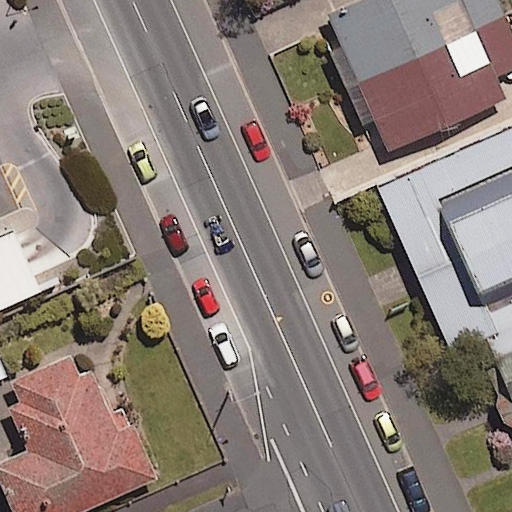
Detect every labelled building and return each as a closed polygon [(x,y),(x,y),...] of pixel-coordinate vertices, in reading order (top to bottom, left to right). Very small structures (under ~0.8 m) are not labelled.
[(362,0),(332,14),(393,150),(509,98),(499,76),(511,69),(511,23),(501,0),(362,0)] [(511,122),(381,180),(465,369),(511,349),(511,122)] [(16,234),(0,240),(0,312),(43,294),(16,234)] [(511,354),(501,359),(511,383),(511,354)] [(75,357),(18,383),(27,404),(16,410),(34,451),(0,466),(0,475),(16,511),(93,511),(163,480),(137,424),(124,430),(97,370),(84,376),(75,357)]
